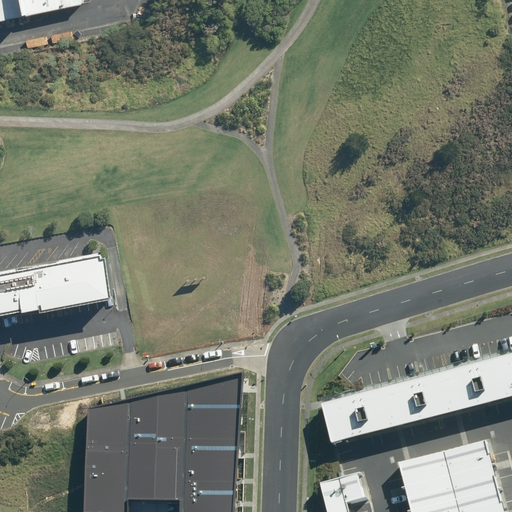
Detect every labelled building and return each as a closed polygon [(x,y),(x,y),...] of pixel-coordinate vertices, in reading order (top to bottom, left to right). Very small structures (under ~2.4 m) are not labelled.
[(0,0),(0,22),(22,17),(82,5),(83,0),(0,0)] [(0,273),(0,314),(107,293),(99,253),(0,273)] [(511,398),(511,357),(326,405),(336,444),(511,398)] [(237,511),(241,378),(90,411),(87,511),(128,511),(128,498),(155,499),(178,500),(177,511),(237,511)] [(508,511),(489,442),(400,465),(411,511),(508,511)] [(352,511),(350,502),(367,498),(361,473),(323,483),(330,511),(352,511)]
